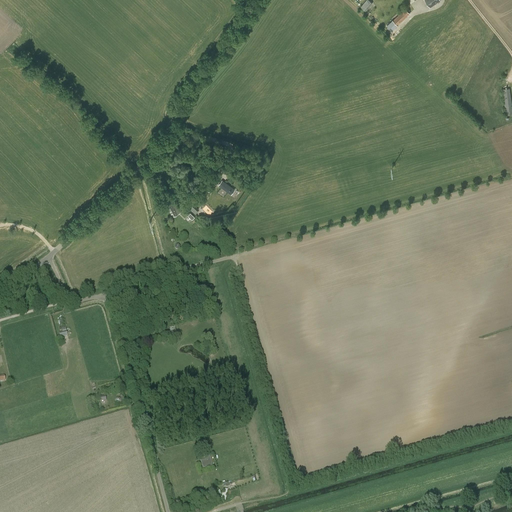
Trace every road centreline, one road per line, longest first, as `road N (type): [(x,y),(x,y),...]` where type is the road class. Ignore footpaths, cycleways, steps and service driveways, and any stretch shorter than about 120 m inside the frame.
road 1 (tertiary): [(48,256),(156,146),(178,96),(253,0)]
road 2 (unclassified): [(167,511),(122,343),(100,297)]
road 3 (unclassified): [(100,297),(234,256)]
